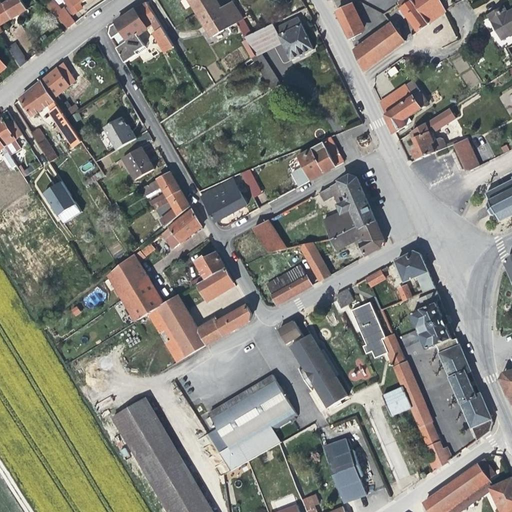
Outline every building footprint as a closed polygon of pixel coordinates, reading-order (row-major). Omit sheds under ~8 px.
[(0,0),(0,35),(20,70),(27,65),(24,60),(18,51),(12,42),(6,34),(4,28),(16,21),(29,14),(21,0),(6,8),(1,0),(0,0)] [(69,31),(73,28),(53,0),(46,5),(69,31)] [(68,0),(69,1),(65,4),(75,17),(83,12),(80,8),(89,2),(91,0),(68,0)] [(214,39),(239,26),(247,40),(253,37),(244,22),(233,4),(230,0),(190,0),(202,19),(214,39)] [(408,14),(421,35),(432,27),(413,0),(409,0),(402,5),(405,10),(408,14)] [(413,0),(432,27),(449,16),(447,13),(441,0),(413,0)] [(408,45),(393,27),(367,45),(363,38),(366,33),(358,17),(354,9),(341,15),(367,73),(408,45)] [(408,14),(405,10),(400,14),(402,18),(408,14)] [(511,14),(511,15),(508,17),(505,12),(493,18),(506,42),(511,39),(511,14)] [(110,36),(116,47),(127,39),(130,44),(149,32),(136,13),(120,24),(113,28),(110,36)] [(253,37),(258,35),(250,19),(244,22),(253,37)] [(276,32),(282,45),(291,64),(304,58),(315,53),(301,21),(276,32)] [(399,22),(393,27),(408,45),(414,41),(411,38),(399,22)] [(258,59),(262,56),(282,45),(276,32),(274,27),(258,35),(253,37),(247,40),(258,59)] [(155,37),(161,47),(171,41),(164,29),(159,32),(160,33),(155,37)] [(171,41),(161,47),(166,54),(175,49),(171,41)] [(136,60),(131,51),(122,57),(131,73),(144,65),(140,58),(136,60)] [(254,62),(260,72),(268,67),(262,56),(258,59),(254,62)] [(0,77),(8,70),(0,59),(0,77)] [(273,93),(281,88),(268,67),(260,72),(273,93)] [(65,118),(68,115),(66,113),(68,112),(59,99),(77,87),(69,76),(64,68),(42,85),(56,105),(60,112),(65,118)] [(324,75),(336,98),(348,92),(337,69),(324,75)] [(50,109),(56,105),(42,85),(21,102),(26,110),(33,120),(50,109)] [(430,107),(423,95),(415,101),(407,92),(398,98),(393,101),(392,99),(382,105),(397,136),(409,128),(406,123),(430,107)] [(60,112),(56,105),(50,109),(55,115),(60,112)] [(428,121),(435,132),(456,118),(449,108),(428,121)] [(53,117),(66,137),(74,131),(68,122),(65,118),(60,112),(55,115),(53,117)] [(137,141),(132,132),(130,133),(127,128),(122,119),(105,130),(118,152),(137,141)] [(7,127),(3,122),(0,124),(0,140),(6,150),(24,138),(14,122),(7,127)] [(432,132),(428,126),(414,135),(418,143),(421,149),(415,152),(419,163),(449,151),(445,142),(443,144),(442,141),(439,143),(438,143),(439,140),(439,138),(438,136),(437,134),(435,132),(433,131),(432,132)] [(66,137),(75,150),(83,144),(74,131),(66,137)] [(51,164),(51,165),(58,160),(41,133),(33,137),(40,148),(47,159),(51,164)] [(0,153),(3,152),(7,157),(10,156),(6,150),(0,140),(0,153)] [(299,159),(305,171),(312,183),(343,166),(345,165),(338,153),(332,142),(299,159)] [(472,174),(482,169),(469,142),(467,143),(455,148),(462,164),(466,172),(472,174)] [(136,183),(155,173),(148,161),(142,151),(124,162),(136,183)] [(466,172),(462,164),(456,167),(461,175),(466,172)] [(312,183),(305,171),(300,173),(306,185),(312,183)] [(252,172),(242,176),(255,200),(263,196),(252,172)] [(306,185),(300,173),(294,176),(301,188),(306,185)] [(145,201),(162,191),(167,200),(174,196),(180,192),(174,180),(171,176),(141,194),(145,201)] [(222,196),(225,202),(240,194),(233,180),(200,195),(206,205),(222,196)] [(324,224),(334,241),(361,228),(362,231),(377,225),(364,194),(359,183),(352,180),(347,181),(321,195),(326,203),(336,197),(344,213),(334,218),(324,224)] [(55,189),(46,195),(65,226),(83,215),(64,183),(55,189)] [(511,184),(503,190),(487,196),(492,205),(485,209),(490,219),(497,216),(501,224),(511,218),(511,184)] [(167,200),(159,205),(161,209),(169,204),(174,212),(168,217),(160,224),(165,230),(190,210),(187,205),(180,192),(174,196),(167,200)] [(0,231),(31,213),(19,193),(0,204),(0,231)] [(247,207),(240,194),(225,202),(222,196),(206,205),(216,223),(224,219),(247,207)] [(154,213),(161,209),(159,205),(152,210),(152,211),(154,213)] [(166,242),(173,251),(191,238),(202,229),(193,214),(159,240),(162,244),(166,242)] [(261,239),(274,232),(269,222),(255,229),(261,239)] [(361,228),(334,241),(340,251),(356,243),(359,249),(362,248),(368,257),(382,249),(385,242),(381,233),(377,225),(362,231),(361,228)] [(270,254),(286,251),(274,232),(261,239),(270,254)] [(321,283),(331,277),(314,245),(302,247),(321,283)] [(150,248),(109,279),(137,324),(149,317),(155,313),(166,307),(138,266),(154,253),(150,248)] [(205,260),(196,265),(203,278),(206,282),(225,270),(216,255),(209,259),(206,261),(205,260)] [(397,265),(406,286),(419,280),(425,294),(436,290),(423,259),(418,257),(415,255),(411,257),(397,265)] [(267,286),(273,296),(308,277),(306,273),(302,267),(267,286)] [(199,286),(197,287),(206,302),(234,285),(225,270),(206,282),(199,286)] [(367,280),(371,289),(386,281),(382,273),(367,280)] [(279,306),(313,287),(308,277),(273,296),(279,306)] [(203,278),(196,282),(199,286),(206,282),(203,278)] [(197,287),(199,286),(196,282),(188,287),(190,291),(197,287)] [(337,297),(343,309),(356,304),(350,290),(337,297)] [(408,290),(401,293),(405,303),(412,299),(408,290)] [(453,341),(451,340),(446,328),(452,325),(450,322),(448,317),(443,319),(436,306),(437,303),(442,301),(438,293),(416,302),(421,313),(410,318),(425,352),(436,347),(439,354),(460,345),(459,342),(458,341),(457,341),(455,341),(453,341)] [(155,313),(187,359),(205,347),(248,322),(253,319),(247,307),(217,325),(214,320),(217,319),(215,316),(208,320),(210,322),(197,330),(178,299),(166,307),(155,313)] [(155,313),(149,317),(166,347),(178,366),(187,359),(155,313)] [(301,338),(294,324),(288,327),(279,332),(286,346),(301,338)] [(311,388),(320,404),(324,411),(343,401),(310,337),(302,341),(290,347),(299,364),(302,371),(311,388)] [(407,366),(405,367),(393,338),(382,342),(398,379),(409,374),(410,373),(407,366)] [(465,357),(460,345),(439,354),(476,443),(490,434),(493,425),(481,396),(476,398),(473,390),(466,375),(472,373),(465,357)] [(311,388),(302,371),(298,374),(307,390),(311,388)] [(511,373),(508,375),(502,383),(511,404),(511,373)] [(406,399),(417,395),(409,374),(398,379),(403,390),(406,399)] [(206,437),(218,456),(227,450),(232,458),(298,419),(284,397),(273,377),(208,416),(210,419),(205,423),(210,431),(214,427),(216,430),(206,437)] [(383,399),(392,420),(412,411),(410,408),(406,399),(403,390),(383,399)] [(406,399),(410,408),(422,403),(423,403),(419,394),(417,395),(406,399)] [(430,423),(422,403),(410,408),(412,411),(419,428),(430,423)] [(165,511),(209,511),(146,404),(113,423),(165,511)] [(430,423),(419,428),(433,461),(429,463),(434,473),(451,461),(446,450),(442,452),(430,423)] [(327,462),(352,454),(345,436),(321,446),(327,462)] [(355,452),(352,454),(327,462),(344,505),(367,496),(360,478),(364,477),(355,452)] [(485,463),(425,506),(429,511),(445,511),(489,481),(491,479),(493,478),(493,476),(493,475),(485,463)] [(496,490),(489,481),(445,511),(464,511),(480,501),(488,496),(496,490)] [(500,511),(511,511),(511,481),(496,490),(488,496),(493,506),(497,503),(500,511)] [(302,503),(305,510),(313,507),(318,505),(315,498),(302,503)]
